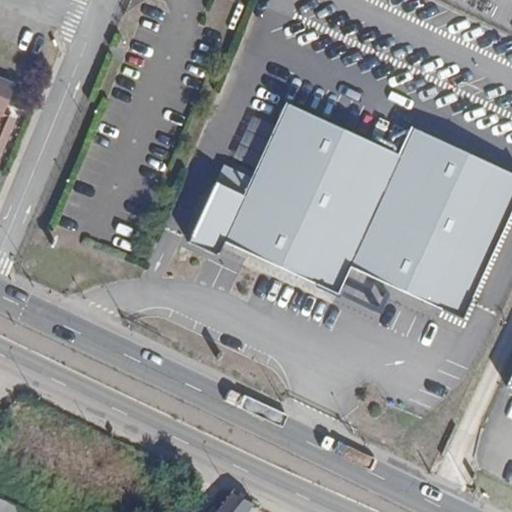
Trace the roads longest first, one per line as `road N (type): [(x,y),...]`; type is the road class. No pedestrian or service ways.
road 1 (primary): [(451,511),(0,297)]
road 2 (primary): [(0,352),(339,511)]
road 3 (unknown): [(282,0),(241,60),(142,282)]
road 4 (residential): [(0,259),(91,24)]
road 5 (unknown): [(327,378),(335,365),(359,356),(426,359),(460,343),(511,254)]
road 6 (unknown): [(142,282),(327,378)]
road 7 (unknown): [(511,84),(328,0)]
road 8 (unknown): [(175,0),(118,169)]
